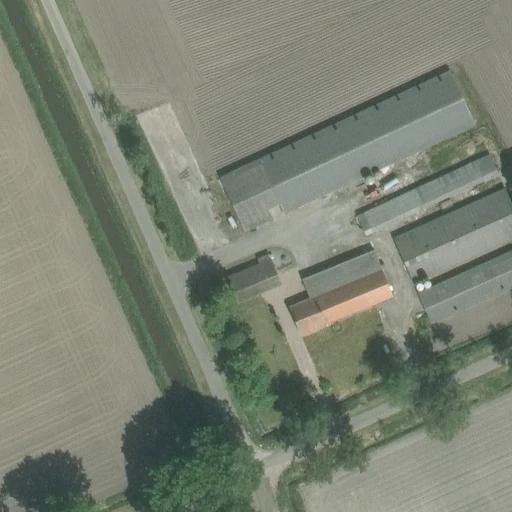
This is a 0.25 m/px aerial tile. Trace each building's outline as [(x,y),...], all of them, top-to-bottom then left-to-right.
[(220,178),(244,230),(271,217),(268,210),(280,204),(284,211),(475,122),(451,70),(220,178)] [(357,215),(366,234),(499,173),(490,153),(357,215)] [(511,204),(504,188),(394,237),(414,281),(511,237),(511,204)] [(511,249),(418,292),(432,323),(511,286),(511,249)] [(289,307),(300,333),(392,295),(375,252),(300,282),(308,300),(289,307)] [(228,277),(238,301),(281,283),(269,254),(258,259),(260,263),(228,277)]
